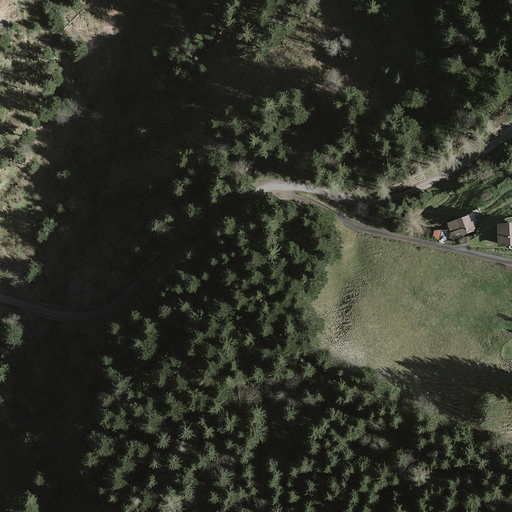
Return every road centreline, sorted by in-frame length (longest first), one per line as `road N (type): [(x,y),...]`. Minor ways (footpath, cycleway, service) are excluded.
road 1 (unclassified): [(0,297),(94,311),(235,198),(266,186),(300,186)]
road 2 (residential): [(511,262),(359,227),(304,199),(300,186)]
road 3 (unclassified): [(300,186),(367,201),(511,130)]
